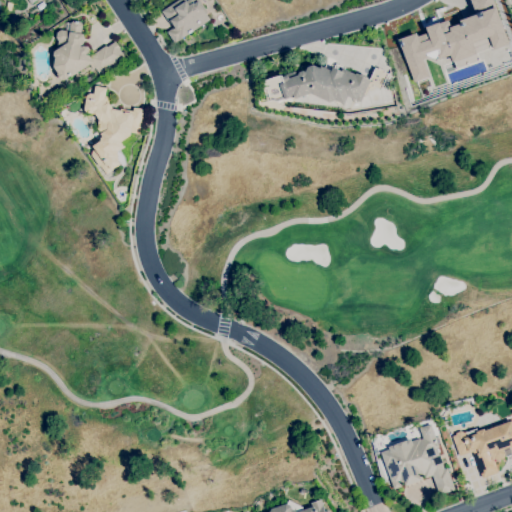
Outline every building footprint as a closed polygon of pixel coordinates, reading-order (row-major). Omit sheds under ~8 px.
[(175,43),(167,32),(173,28),(162,11),(178,0),(199,0),(208,12),(205,14),(210,20),(175,43)] [(395,38),(414,31),(415,35),(424,32),(421,26),(436,21),(436,22),(446,19),(448,25),(456,22),(458,18),(473,13),(468,0),(492,0),(510,44),(494,48),(488,36),(473,41),(478,52),(451,62),(449,56),(440,59),(436,49),(423,53),(432,76),(413,83),(395,38)] [(63,81),(62,80),(61,80),(57,74),(58,73),(53,67),(55,58),(54,56),(54,51),(56,50),(58,41),(56,38),(57,32),(61,30),(69,32),(71,23),(74,20),(80,22),(83,25),(81,34),(83,34),(85,37),(83,44),(80,46),(81,47),(83,46),(86,47),(89,50),(88,54),(89,57),(106,46),(106,47),(115,41),(120,48),(119,49),(124,57),(99,74),(95,68),(92,69),(89,65),(71,77),(71,76),(63,81)] [(344,105),(335,100),(329,103),(310,93),(294,99),(291,91),(287,93),(283,81),(298,75),(299,72),(303,71),(305,72),(308,67),(313,65),(320,68),(321,66),(331,71),(333,68),(341,72),(343,68),(356,75),(356,74),(359,75),(362,74),(367,76),(367,79),(369,80),(375,68),(378,69),(379,68),(385,71),(385,72),(388,74),(380,90),(369,84),(360,102),(356,100),(348,96),(344,105)] [(106,174),(100,166),(99,166),(91,155),(92,151),(94,149),(92,146),(101,140),(100,138),(102,137),(101,134),(97,129),(99,120),(94,114),(87,113),(84,109),(86,96),(90,93),(94,94),(95,86),(106,88),(105,96),(106,96),(109,100),(108,103),(114,110),(120,111),(120,109),(132,111),(133,107),(143,109),(139,134),(131,132),(130,135),(120,143),(123,147),(117,151),(117,154),(118,157),(119,159),(117,160),(120,164),(106,174)] [(480,473),(472,451),(459,456),(452,436),(455,435),(456,433),(461,431),(463,432),(466,431),(466,432),(476,429),(477,431),(484,429),(485,431),(511,420),(511,455),(506,457),(506,458),(498,461),(493,459),(497,468),(486,472),(485,471),(480,473)] [(439,496),(432,476),(425,478),(424,475),(420,477),(421,480),(405,486),(404,483),(401,484),(402,487),(393,490),(380,453),(389,450),(388,447),(410,439),(411,441),(420,438),(420,440),(423,439),(419,429),(431,424),(439,447),(437,448),(444,469),(447,468),(455,490),(439,496)] [(269,511),(271,509),(286,504),(289,500),(302,507),(303,510),(312,507),(311,503),(321,499),(323,505),(325,511),(329,510),(329,511),(269,511)]
